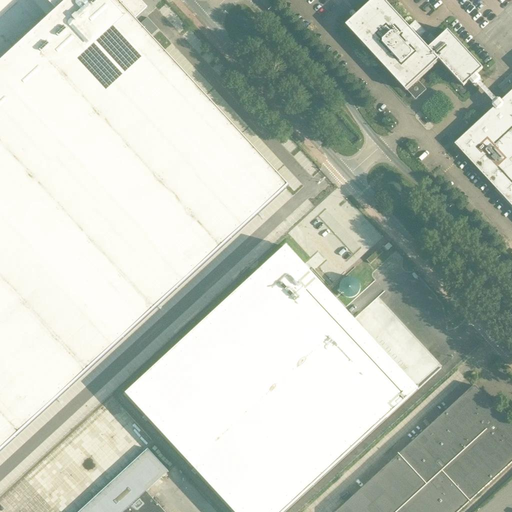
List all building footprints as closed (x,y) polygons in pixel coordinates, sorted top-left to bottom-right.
[(0,452),(289,186),(134,18),(145,9),(136,0),(50,0),(59,9),(0,63),(0,452)] [(383,0),(373,0),(346,26),(406,91),(439,60),(463,86),(469,81),(473,85),(476,85),(480,81),(480,78),(477,74),(483,69),(448,31),(429,49),(383,0)] [(495,109),(456,144),(511,205),(511,92),(502,101),(500,99),(497,99),(492,103),(492,106),(495,109)] [(286,247),(126,394),(234,511),(285,511),(418,390),(286,247)] [(472,388),(335,511),(457,511),(511,462),(511,428),(505,422),(509,418),(509,417),(502,409),(500,409),(497,412),(474,387),(472,388)] [(148,449),(79,511),(165,511),(146,491),(168,471),(148,449)]
